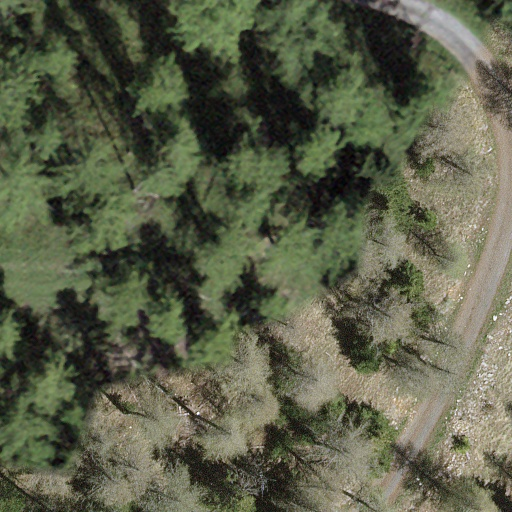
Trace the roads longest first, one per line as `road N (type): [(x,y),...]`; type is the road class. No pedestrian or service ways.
road 1 (track): [(361,511),(464,334),(511,192)]
road 2 (track): [(511,184),(494,98),(453,37),(355,0)]
